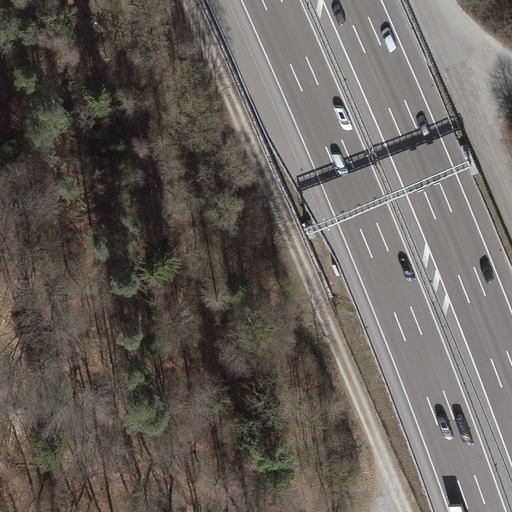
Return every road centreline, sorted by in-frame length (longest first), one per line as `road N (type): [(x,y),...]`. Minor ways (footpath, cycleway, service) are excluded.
road 1 (track): [(405,511),(190,0)]
road 2 (motorway): [(271,0),(478,511)]
road 3 (motorway): [(511,386),(352,0)]
road 4 (unclassified): [(425,0),(511,200)]
